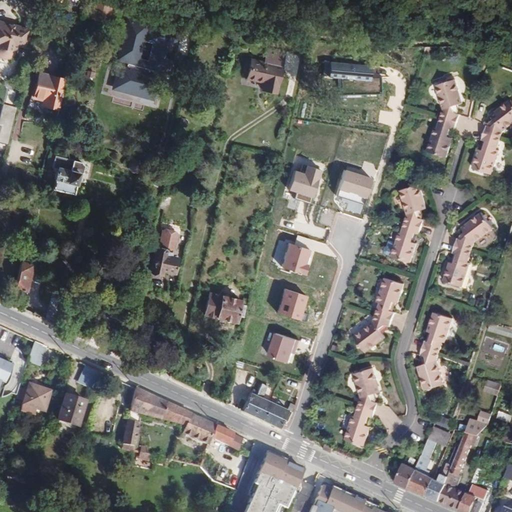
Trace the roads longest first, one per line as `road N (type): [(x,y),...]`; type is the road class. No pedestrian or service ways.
road 1 (primary): [(0,313),(362,478)]
road 2 (residential): [(362,478),(414,419),(418,406),(401,358),(469,139)]
